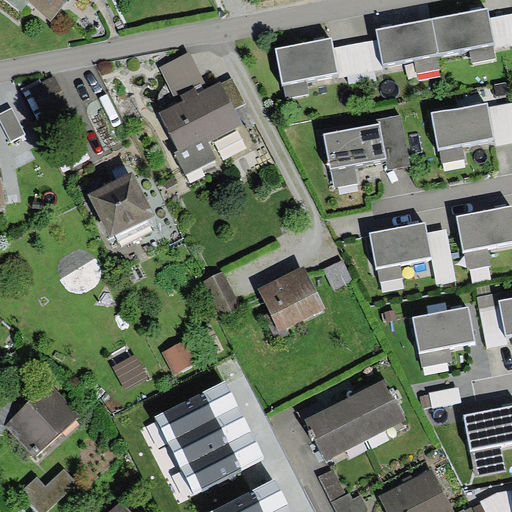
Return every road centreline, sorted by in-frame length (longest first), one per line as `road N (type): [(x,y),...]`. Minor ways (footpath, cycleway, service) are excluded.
road 1 (residential): [(0,71),(385,0)]
road 2 (residential): [(372,210),(511,184)]
